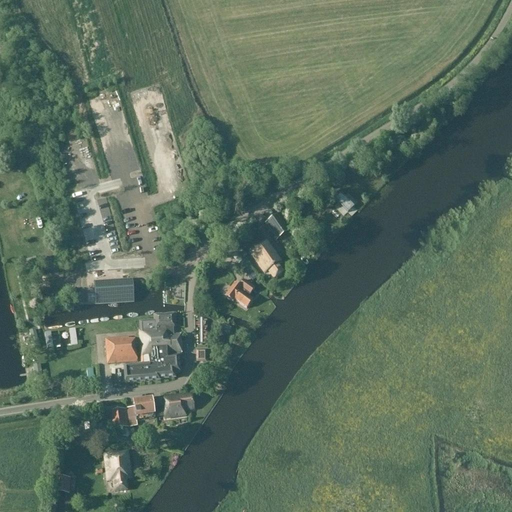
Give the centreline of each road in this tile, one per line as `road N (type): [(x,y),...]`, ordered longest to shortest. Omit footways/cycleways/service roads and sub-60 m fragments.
road 1 (tertiary): [(150,388),(176,383),(185,370),(189,290),(213,240),(446,88),(481,54),(511,5)]
road 2 (tertiary): [(150,388),(0,412)]
